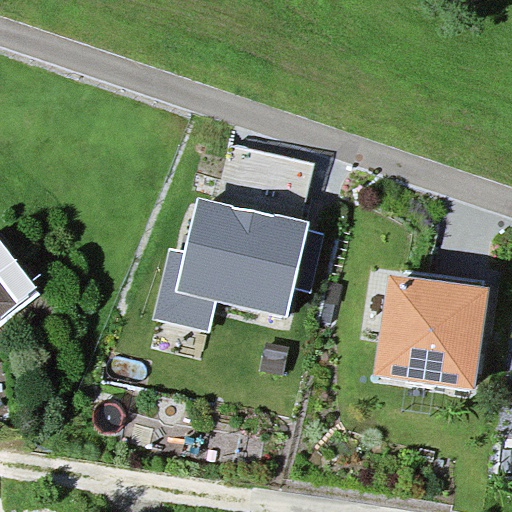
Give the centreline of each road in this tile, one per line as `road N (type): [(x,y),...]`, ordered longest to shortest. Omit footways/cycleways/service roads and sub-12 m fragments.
road 1 (residential): [(0,33),(511,203)]
road 2 (residential): [(307,511),(0,468)]
